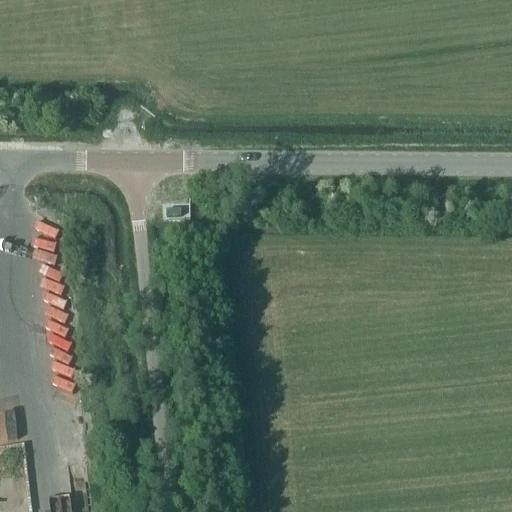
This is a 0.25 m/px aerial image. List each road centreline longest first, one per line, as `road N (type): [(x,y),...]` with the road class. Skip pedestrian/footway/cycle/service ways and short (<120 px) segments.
road 1 (tertiary): [(511,165),(131,161)]
road 2 (unclassified): [(164,511),(131,161)]
road 3 (tertiary): [(0,159),(131,161)]
